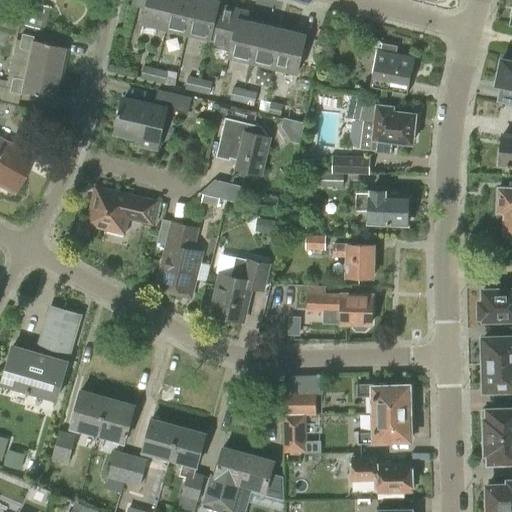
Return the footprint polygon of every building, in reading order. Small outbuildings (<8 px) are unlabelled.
[(164,30),(171,0),(132,0),(131,6),(145,10),(142,24),(164,30)] [(171,0),(164,30),(187,35),(194,0),(171,0)] [(218,1),(214,0),(194,0),(187,35),(209,40),(217,4),(219,4),(220,1),(218,1)] [(22,24),(42,30),(48,8),(28,3),(22,24)] [(217,4),(209,40),(208,46),(230,51),(240,9),(219,4),(217,4)] [(229,58),(251,63),(260,24),(246,21),(248,11),(240,9),(230,51),(229,58)] [(251,63),(273,69),(282,29),(260,24),(251,63)] [(282,29),(273,69),(297,74),(306,35),(282,29)] [(15,39),(10,65),(61,76),(65,58),(61,57),(63,48),(30,41),(31,36),(21,34),(20,41),(15,39)] [(382,44),(381,52),(377,51),(372,75),(370,88),(407,95),(409,82),(414,58),(396,54),(397,47),(382,44)] [(511,88),(511,62),(501,60),(496,85),(511,88)] [(61,76),(10,65),(6,81),(0,79),(0,99),(17,103),(20,90),(52,97),(54,88),(58,89),(61,76)] [(141,79),(152,82),(155,69),(143,67),(141,79)] [(155,69),(152,82),(164,84),(167,72),(155,69)] [(185,90),(197,92),(200,79),(188,77),(185,90)] [(200,79),(197,92),(209,95),(212,82),(200,79)] [(230,100),(241,103),(244,90),(232,87),(230,100)] [(155,105),(124,98),(121,112),(119,112),(119,116),(120,116),(116,134),(139,139),(137,145),(157,149),(166,109),(188,114),(192,98),(158,90),(155,105)] [(244,90),(241,103),(254,106),(257,93),(244,90)] [(378,106),(361,103),(362,96),(350,92),(344,118),(363,121),(360,149),(375,151),(375,152),(391,154),(392,141),(411,143),(415,115),(392,112),(392,108),(378,106)] [(284,105),(271,102),(268,114),(281,117),(284,105)] [(291,118),(287,137),(304,140),(307,121),(291,118)] [(237,165),(241,172),(262,177),(271,138),(267,137),(261,127),(225,119),(216,158),(230,161),(231,155),(238,157),(237,165)] [(0,139),(0,186),(13,194),(39,147),(16,134),(10,145),(0,139)] [(511,136),(502,135),(499,166),(511,167),(511,136)] [(332,156),(332,174),(369,175),(370,157),(332,156)] [(306,186),(343,188),(344,175),(306,174),(306,186)] [(241,199),(245,185),(213,176),(209,190),(241,199)] [(511,183),(510,184),(510,189),(498,189),(497,214),(504,214),(504,224),(511,224),(511,183)] [(103,195),(94,192),(86,226),(106,231),(107,226),(126,231),(129,220),(152,226),(158,202),(134,196),(105,189),(103,195)] [(385,196),(385,192),(355,191),(354,211),(370,212),(369,223),(407,225),(408,196),(385,196)] [(219,199),(202,195),(201,202),(217,206),(219,199)] [(257,218),(255,229),(275,233),(277,221),(257,218)] [(164,292),(188,297),(192,295),(201,255),(199,252),(193,250),(198,229),(172,222),(167,244),(160,273),(165,274),(162,288),(164,292)] [(325,236),(306,235),(305,249),(325,250),(325,236)] [(347,276),(372,277),(373,247),(348,246),(348,243),(333,243),(333,256),(348,256),(347,276)] [(221,274),(211,315),(243,322),(251,288),(264,291),(269,263),(235,256),(231,276),(221,274)] [(353,327),(356,330),(364,330),(367,327),(367,324),(371,324),(372,295),(325,293),(325,286),(308,286),(307,311),(341,312),(341,323),(353,324),(353,327)] [(511,290),(483,291),(483,303),(479,303),(479,318),(484,318),(484,321),(511,320),(511,290)] [(55,358),(57,350),(69,354),(80,316),(50,307),(39,344),(35,343),(32,352),(13,346),(2,383),(56,399),(67,362),(55,358)] [(511,338),(483,339),(484,365),(511,363),(511,338)] [(511,363),(484,365),(484,391),(511,390),(511,363)] [(283,395),(283,416),(306,416),(306,415),(316,415),(316,395),(312,394),(313,381),(299,381),(299,395),(283,395)] [(373,397),(374,414),(409,413),(409,386),(386,387),(386,384),(357,385),(357,397),(373,397)] [(71,428),(98,435),(108,398),(81,391),(71,428)] [(108,398),(98,435),(124,442),(134,405),(108,398)] [(485,420),(485,437),(511,436),(511,410),(487,411),(488,420),(485,420)] [(409,413),(374,414),(374,431),(357,432),(358,445),(375,444),(374,442),(410,440),(409,413)] [(306,416),(283,416),(284,453),(307,453),(306,416)] [(143,452),(171,460),(180,427),(152,419),(143,452)] [(180,427),(171,460),(182,463),(179,475),(186,478),(178,507),(194,511),(204,475),(195,472),(206,434),(180,427)] [(75,433),(59,429),(52,458),(68,462),(75,433)] [(0,459),(6,461),(11,436),(0,433),(0,459)] [(511,436),(485,437),(486,454),(489,454),(489,463),(511,462),(511,436)] [(11,447),(6,463),(24,468),(28,453),(11,447)] [(221,511),(234,511),(251,456),(223,448),(215,477),(214,480),(211,479),(204,506),(222,511),(221,511)] [(107,478),(123,482),(130,455),(115,451),(107,478)] [(130,455),(123,482),(140,487),(147,459),(130,455)] [(251,456),(234,511),(245,511),(252,488),(265,491),(273,462),(251,456)] [(390,462),(378,462),(379,492),(409,491),(409,465),(390,465),(390,462)] [(511,511),(511,481),(508,482),(508,486),(487,487),(487,511),(511,511)]
